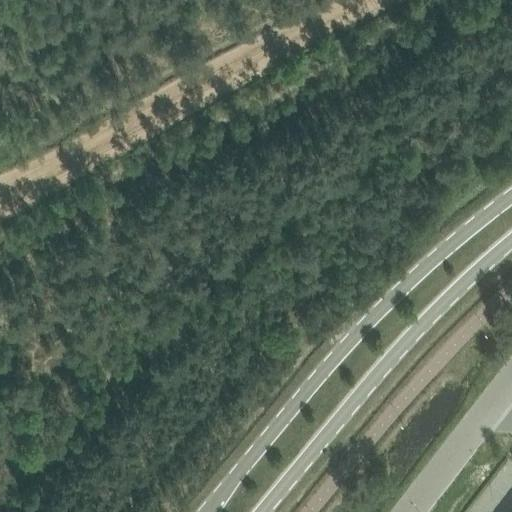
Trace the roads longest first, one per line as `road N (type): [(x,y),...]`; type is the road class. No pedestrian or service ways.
road 1 (tertiary): [(511,195),(367,320),(203,511)]
road 2 (track): [(0,163),(331,0)]
road 3 (tertiary): [(262,511),(399,346),(511,240)]
road 4 (unclassified): [(511,380),(409,511)]
